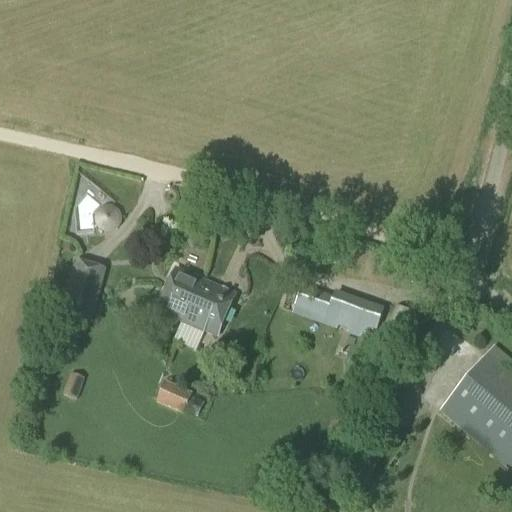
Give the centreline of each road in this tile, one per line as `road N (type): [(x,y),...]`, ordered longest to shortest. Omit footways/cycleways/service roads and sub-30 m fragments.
road 1 (track): [(0,133),(300,210),(467,263)]
road 2 (unclassified): [(346,511),(467,263),(511,111)]
